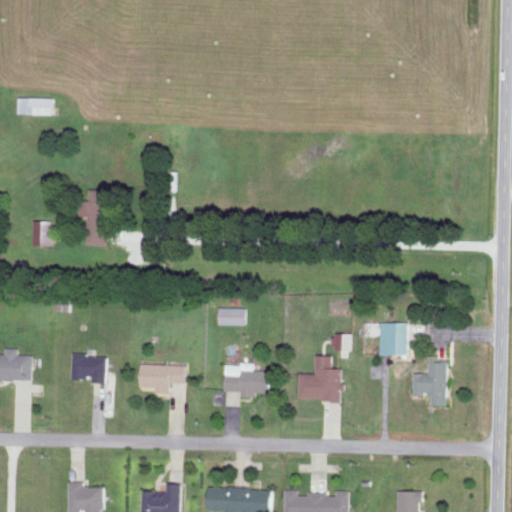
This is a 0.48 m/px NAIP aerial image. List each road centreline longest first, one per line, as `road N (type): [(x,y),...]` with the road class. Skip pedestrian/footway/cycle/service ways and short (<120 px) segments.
road 1 (tertiary): [(498,511),(508,0)]
road 2 (residential): [(500,446),(0,435)]
